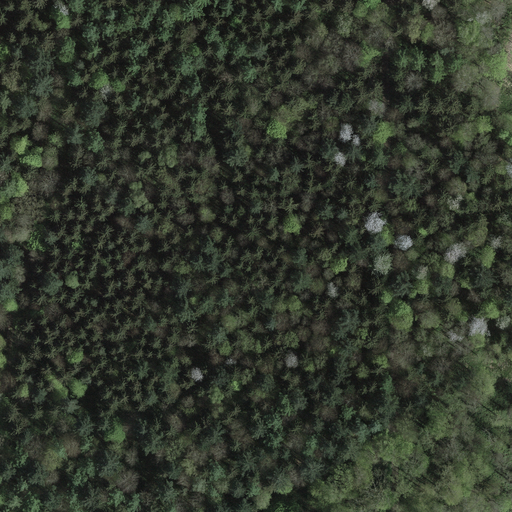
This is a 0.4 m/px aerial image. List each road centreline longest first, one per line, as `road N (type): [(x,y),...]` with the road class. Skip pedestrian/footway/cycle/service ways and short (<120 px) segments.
road 1 (track): [(395,511),(383,0)]
road 2 (track): [(0,387),(44,142),(55,0)]
road 3 (track): [(255,511),(391,432)]
